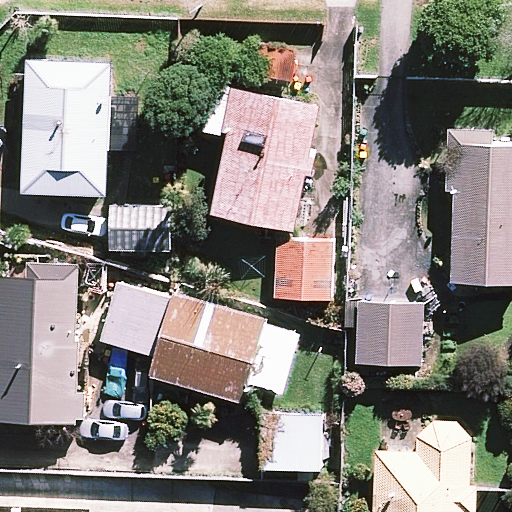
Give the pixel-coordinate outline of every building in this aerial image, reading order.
[(250,77),(292,84),(297,55),(255,48),(250,77)] [(26,64),(22,196),(106,199),(110,67),(26,64)] [(211,218),(294,234),(319,108),(232,92),(223,136),(227,137),(211,218)] [(450,287),(511,288),(511,148),(492,148),(493,133),(447,132),(445,195),(453,195),(450,287)] [(109,252),(170,253),(171,209),(109,208),(109,252)] [(275,300),(330,302),(332,244),(277,242),(275,300)] [(26,280),(0,279),(0,422),(72,426),(79,268),(26,266),(26,280)] [(100,342),(149,357),(166,302),(117,287),(100,342)] [(175,296),(152,380),(244,405),(250,386),(285,396),(301,337),(266,327),(268,322),(175,296)] [(356,365),(419,367),(421,307),(357,305),(356,365)] [(259,472),(321,473),(323,416),(261,415),(259,472)] [(416,454),(375,453),(372,511),(473,511),(474,488),(469,488),(470,441),(456,423),(433,423),(417,439),(416,454)]
